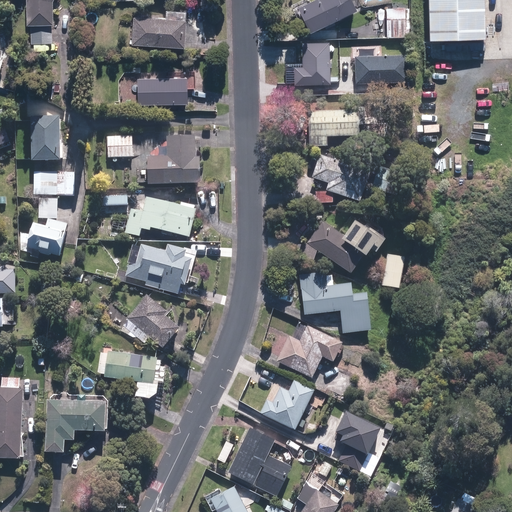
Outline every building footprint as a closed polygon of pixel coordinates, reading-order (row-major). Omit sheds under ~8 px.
[(32,24),(32,43),(53,43),(53,23),(56,23),(54,1),(54,0),(27,0),(29,25),(32,24)] [(354,0),(311,0),(300,6),(313,31),(359,9),(354,0)] [(488,38),(486,0),(427,0),(429,40),(488,38)] [(413,7),(389,7),(388,37),(412,37),(413,7)] [(135,15),(134,43),(188,46),(189,18),(135,15)] [(346,40),(300,65),(313,89),(359,64),(346,40)] [(373,71),(349,72),(350,90),(373,89),(373,71)] [(139,78),(140,103),(190,102),(189,77),(139,78)] [(359,109),(309,112),(310,146),(328,146),(328,137),(360,136),(359,109)] [(61,116),(33,117),(34,160),(63,159),(61,116)] [(388,123),(367,124),(368,146),(389,145),(388,123)] [(132,136),(107,137),(109,159),(134,157),(132,136)] [(149,161),(150,184),(202,183),(202,157),(197,157),(196,136),(168,136),(168,156),(149,156),(149,161)] [(330,183),(327,190),(361,201),(371,171),(321,155),(313,178),(330,183)] [(380,168),(373,188),(398,196),(404,177),(380,168)] [(76,172),(35,171),(34,195),(76,195),(76,172)] [(129,191),(105,193),(106,214),(130,213),(129,191)] [(132,209),(126,233),(141,237),(143,229),(152,231),(152,228),(191,237),(198,209),(148,197),(144,212),(132,209)] [(41,198),(40,218),(59,218),(60,199),(41,198)] [(367,226),(366,227),(357,221),(346,237),(323,221),(308,244),(352,273),(365,254),(368,256),(378,242),(383,245),(387,239),(367,226)] [(66,231),(35,223),(28,247),(59,255),(66,231)] [(136,245),(134,245),(129,263),(130,264),(127,276),(147,282),(146,285),(180,294),(180,292),(182,284),(187,285),(194,258),(186,256),(188,250),(169,244),(167,251),(143,244),(142,247),(136,245)] [(401,289),(406,257),(388,254),(383,286),(401,289)] [(122,257),(102,256),(101,266),(121,267),(122,257)] [(0,293),(17,293),(17,267),(5,267),(5,264),(0,263),(0,293)] [(64,272),(64,277),(74,277),(74,282),(84,282),(84,272),(64,272)] [(300,275),(305,314),(341,310),(344,333),(373,329),(368,292),(354,294),(353,283),(328,286),(327,272),(300,275)] [(58,284),(41,284),(41,296),(58,296),(58,284)] [(169,311),(148,294),(128,318),(165,348),(182,328),(166,315),(169,311)] [(300,305),(277,295),(272,308),(295,317),(300,305)] [(313,378),(323,356),(335,362),(344,343),(309,326),(301,342),(290,337),(278,361),(313,378)] [(160,358),(110,351),(106,377),(156,384),(160,358)] [(359,380),(335,368),(326,388),(349,400),(359,380)] [(295,380),(290,391),(282,387),(274,402),(268,399),(261,413),(296,430),(316,390),(295,380)] [(25,388),(0,387),(0,457),(22,458),(25,388)] [(76,440),(76,430),(107,431),(108,402),(49,399),(47,452),(66,452),(66,439),(76,440)] [(344,436),(342,441),(348,444),(339,461),(361,471),(382,428),(348,411),(338,432),(344,436)] [(251,427),(229,472),(278,496),(293,466),(269,455),(277,440),(251,427)] [(335,463),(326,459),(319,473),(327,478),(335,463)] [(248,511),(236,486),(212,498),(218,511),(248,511)] [(334,511),(340,504),(318,489),(302,511),(334,511)] [(400,489),(382,489),(382,503),(400,503),(400,489)] [(476,511),(479,508),(459,498),(452,511),(476,511)]
